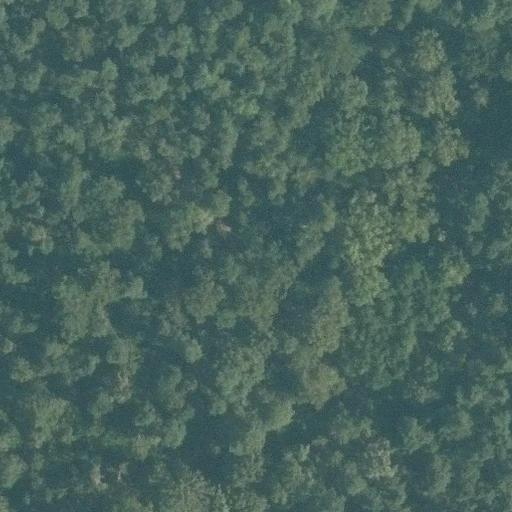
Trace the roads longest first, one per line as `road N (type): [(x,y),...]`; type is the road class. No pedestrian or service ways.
road 1 (track): [(456,511),(46,0)]
road 2 (track): [(511,306),(289,511)]
